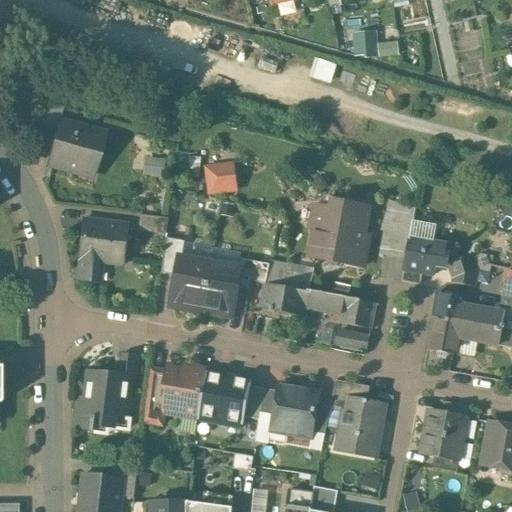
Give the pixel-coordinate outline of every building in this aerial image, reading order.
[(378,58),(376,32),(352,34),(354,57),(366,56),(366,59),(378,58)] [(312,77),(334,83),(338,63),(317,58),(312,77)] [(63,108),(38,101),(35,129),(54,134),(56,134),(60,120),(63,108)] [(104,134),(79,127),(79,125),(60,120),(56,134),(54,134),(54,135),(58,136),(49,167),(77,174),(78,169),(93,173),(104,134)] [(147,156),(145,175),(166,177),(168,158),(147,156)] [(240,191),(238,164),(207,165),(209,192),(240,191)] [(191,199),(179,196),(173,226),(196,230),(202,195),(192,192),(191,199)] [(368,209),(348,205),(346,213),(315,207),(311,230),(315,231),(310,259),(362,269),(368,237),(363,236),(368,209)] [(168,219),(141,216),(139,232),(166,235),(168,219)] [(129,228),(81,221),(77,260),(80,261),(77,283),(101,286),(104,264),(124,266),(129,228)] [(451,245),(410,238),(404,270),(422,274),(433,276),(436,260),(448,262),(451,245)] [(185,243),(166,239),(162,275),(177,277),(180,259),(182,259),(185,243)] [(493,258),(481,256),(478,270),(490,273),(493,258)] [(182,259),(180,259),(177,277),(172,304),(175,308),(183,310),(187,307),(187,305),(202,308),(210,265),(182,259)] [(473,259),(449,267),(454,280),(453,284),(474,288),(477,272),(473,259)] [(270,265),(240,260),(239,270),(240,270),(237,288),(250,291),(251,282),(266,285),(270,265)] [(239,270),(210,265),(202,308),(217,311),(217,312),(220,316),(228,318),(232,315),(237,288),(240,270),(239,270)] [(422,274),(404,270),(402,283),(420,286),(422,274)] [(348,295),(350,286),(314,277),(312,287),(348,295)] [(511,284),(507,283),(503,306),(511,307),(511,284)] [(296,291),(266,285),(261,309),(270,311),(270,313),(272,313),(273,311),(303,317),(305,310),(307,293),(296,291)] [(345,300),(307,293),(305,310),(341,317),(345,300)] [(469,298),(438,293),(433,317),(464,322),(467,306),(469,298)] [(375,306),(345,300),(341,317),(340,324),(371,330),(375,306)] [(479,308),(467,306),(464,322),(476,325),(479,308)] [(511,307),(503,306),(501,312),(505,313),(503,326),(505,326),(504,330),(511,331),(511,307)] [(501,312),(479,308),(476,325),(503,329),(504,330),(505,326),(503,326),(505,313),(501,312)] [(464,322),(433,317),(427,351),(458,357),(461,340),(499,347),(503,329),(476,325),(464,322)] [(511,331),(504,330),(503,329),(499,347),(511,349),(511,331)] [(369,338),(338,332),(335,345),(367,351),(369,338)] [(140,357),(122,355),(119,380),(134,383),(136,383),(140,357)] [(167,372),(150,369),(147,397),(161,399),(167,372)] [(205,372),(186,369),(179,374),(177,372),(167,370),(167,372),(161,399),(166,400),(164,408),(166,408),(175,409),(179,415),(198,417),(205,372)] [(103,374),(87,371),(83,399),(76,398),(72,429),(74,430),(74,426),(92,429),(92,432),(95,433),(97,421),(110,423),(110,418),(132,420),(135,400),(132,399),(134,383),(119,380),(102,378),(103,374)] [(252,381),(205,372),(198,417),(197,421),(240,429),(241,426),(243,426),(245,418),(251,387),(252,381)] [(369,388),(336,382),(333,395),(367,401),(369,388)] [(320,393),(279,385),(278,392),(273,417),(272,424),(288,427),(286,435),(312,440),(312,435),(319,399),(320,393)] [(261,414),(265,390),(251,387),(245,418),(259,421),(261,414)] [(278,392),(265,390),(261,414),(273,417),(278,392)] [(367,401),(333,395),(332,402),(331,407),(345,410),(337,450),(375,457),(385,404),(367,401)] [(161,399),(147,397),(143,424),(163,428),(166,408),(164,408),(166,400),(161,399)] [(332,402),(319,399),(312,435),(325,437),(331,407),(332,402)] [(469,408),(443,403),(441,414),(467,419),(469,408)] [(441,414),(429,412),(425,433),(463,440),(467,419),(441,414)] [(511,427),(491,423),(482,467),(485,467),(486,461),(498,463),(501,474),(511,476),(511,427)] [(463,440),(425,433),(421,455),(434,457),(459,462),(463,440)] [(459,462),(434,457),(432,469),(457,474),(459,462)] [(138,468),(114,466),(113,479),(125,480),(123,498),(134,500),(135,487),(138,468)] [(113,479),(83,475),(78,511),(121,511),(123,498),(125,480),(113,479)] [(311,511),(314,511),(334,511),(338,492),(314,487),(313,495),(311,511)] [(313,495),(288,491),(285,511),(310,511),(311,511),(313,495)] [(425,498),(403,504),(404,511),(418,511),(428,509),(425,498)] [(184,511),(185,501),(149,502),(149,511),(184,511)]
